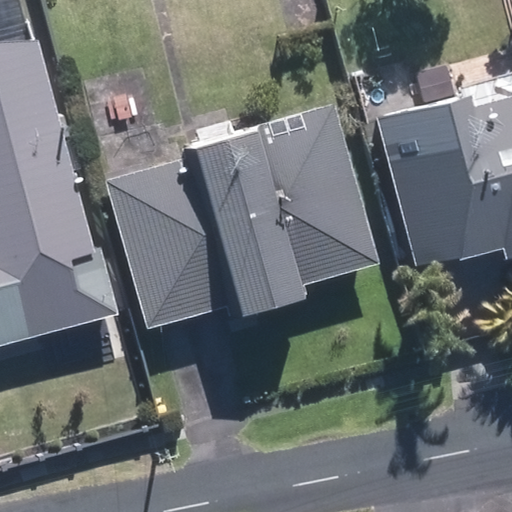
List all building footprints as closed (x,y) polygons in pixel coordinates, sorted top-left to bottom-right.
[(0,339),(112,309),(37,35),(0,44),(0,339)] [(511,67),(454,83),(449,65),(413,75),(419,96),(371,108),(414,265),(495,243),(498,252),(511,248),(511,67)] [(72,79),(77,106),(113,97),(108,72),(72,79)] [(108,180),(150,326),(227,304),(230,312),(307,290),(305,282),(380,261),(334,99),(179,143),(183,158),(108,180)] [(82,110),(88,140),(125,133),(118,103),(82,110)]
